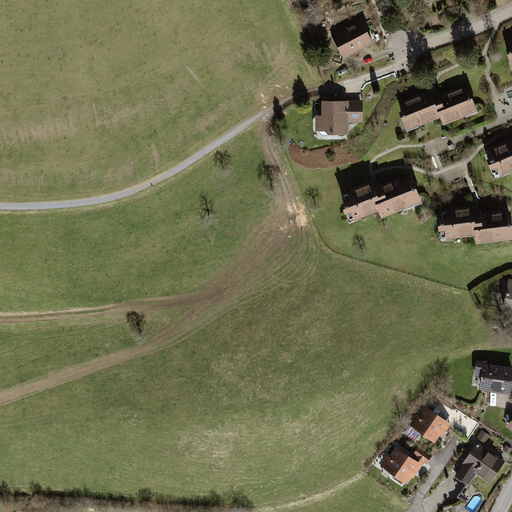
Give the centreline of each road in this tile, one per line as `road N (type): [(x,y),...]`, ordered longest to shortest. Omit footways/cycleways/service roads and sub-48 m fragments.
road 1 (track): [(0,205),(112,197),(159,179),(290,97),(343,85)]
road 2 (residential): [(511,8),(343,85)]
